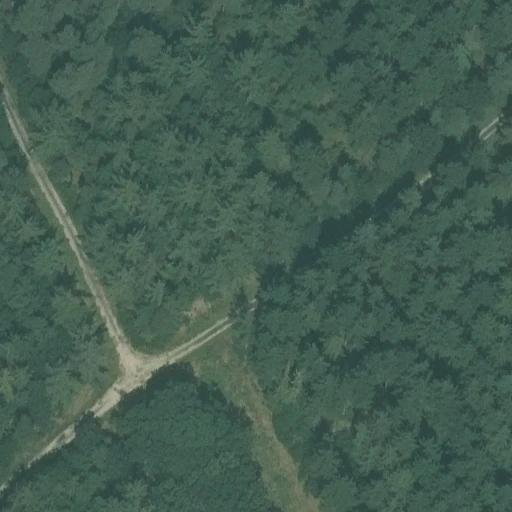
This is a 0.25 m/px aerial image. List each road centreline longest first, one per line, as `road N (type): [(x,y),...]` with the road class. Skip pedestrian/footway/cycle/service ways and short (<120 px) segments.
road 1 (track): [(0,479),(511,108)]
road 2 (track): [(0,79),(146,373)]
